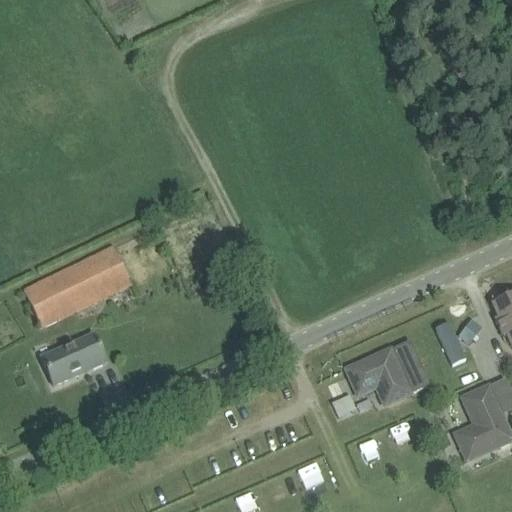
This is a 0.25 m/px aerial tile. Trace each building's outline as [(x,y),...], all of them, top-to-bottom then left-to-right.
[(42,330),(132,286),(115,250),(24,294),(42,330)] [(510,351),(511,350),(511,299),(493,308),(500,321),(497,323),(510,351)] [(482,331),(471,322),(458,339),(469,348),(470,346),(482,331)] [(449,326),(435,332),(452,369),(466,362),(449,326)] [(94,338),(41,361),(54,389),(106,366),(94,338)] [(389,354),(391,357),(349,376),(347,373),(346,373),(358,400),(376,391),(385,409),(411,398),(391,353),(389,354)] [(511,444),(511,441),(489,390),(462,402),(475,429),(455,438),(467,465),(511,444)] [(350,398),(332,407),(338,421),(357,413),(350,398)] [(395,450),(408,446),(404,430),(391,433),(395,450)] [(307,498),(326,489),(315,464),(296,472),(307,498)] [(266,486),(274,507),(295,499),(287,478),(266,486)] [(435,505),(436,511),(454,511),(451,500),(435,505)]
